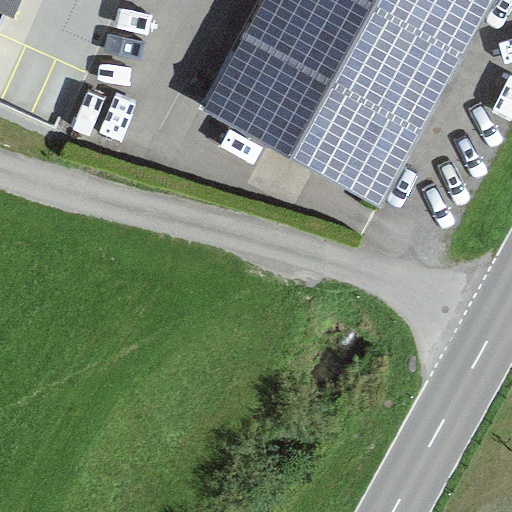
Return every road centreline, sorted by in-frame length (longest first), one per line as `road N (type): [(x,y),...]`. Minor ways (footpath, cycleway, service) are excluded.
road 1 (track): [(492,333),(354,259),(0,171)]
road 2 (secondary): [(511,298),(394,511)]
